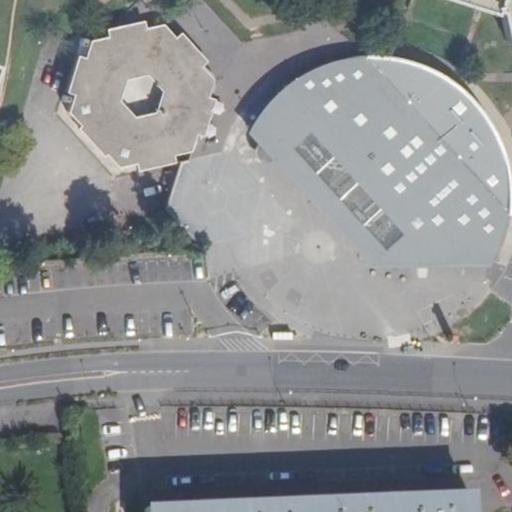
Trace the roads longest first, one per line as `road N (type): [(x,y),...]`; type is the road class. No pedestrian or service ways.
road 1 (tertiary): [(145,371),(511,379)]
road 2 (tertiary): [(0,396),(145,371)]
road 3 (tertiary): [(145,371),(99,363),(0,373)]
